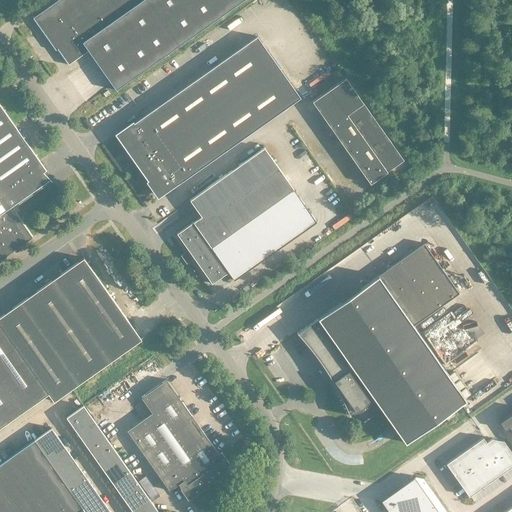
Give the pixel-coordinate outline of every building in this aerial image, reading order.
[(116,90),(126,82),(243,0),(57,0),(33,18),(48,38),(49,37),(58,49),(69,64),(88,50),(116,90)] [(127,151),(148,180),(146,181),(158,198),(301,97),(257,36),(116,135),(128,150),(127,151)] [(370,184),(403,161),(344,78),(312,101),(370,184)] [(46,170),(0,104),(0,214),(9,208),(13,205),(52,177),(44,172),(46,170)] [(234,280),(317,221),(264,147),(190,199),(201,216),(194,221),(193,221),(176,233),(212,283),(228,272),(234,280)] [(14,214),(9,208),(0,214),(0,260),(2,259),(2,258),(10,252),(11,253),(11,252),(13,250),(13,251),(14,251),(13,250),(20,245),(20,246),(21,246),(20,245),(22,244),(22,245),(23,244),(22,244),(31,237),(32,238),(32,237),(16,214),(14,214)] [(424,243),(297,332),(314,352),(329,374),(327,375),(332,381),(333,381),(342,398),(349,415),(350,415),(349,413),(352,411),(353,412),(365,408),(373,399),(371,396),(372,395),(405,442),(466,399),(413,325),(459,293),(424,243)] [(84,257),(0,316),(0,426),(49,393),(137,332),(84,257)] [(157,353),(145,336),(72,388),(83,405),(157,353)] [(152,412),(127,430),(170,490),(179,484),(182,487),(180,488),(185,494),(188,499),(193,496),(198,492),(230,470),(230,469),(231,469),(231,468),(231,467),(231,466),(231,465),(231,464),(222,452),(219,454),(166,379),(141,397),(152,412)] [(66,417),(78,433),(133,511),(158,511),(83,405),(66,417)] [(443,416),(446,421),(456,414),(453,409),(443,416)] [(511,411),(500,421),(505,428),(509,425),(509,426),(511,430),(511,411)] [(34,439),(83,508),(85,511),(111,511),(51,427),(34,439)] [(483,437),(471,446),(482,462),(495,453),(486,442),(483,437)] [(492,438),(486,442),(495,453),(506,470),(511,465),(511,451),(504,440),(492,438)] [(76,511),(83,508),(34,439),(0,463),(0,511),(76,511)] [(471,446),(459,454),(470,471),(482,462),(471,446)] [(495,453),(482,462),(494,478),(506,470),(495,453)] [(459,454),(446,463),(458,479),(470,471),(459,454)] [(482,462),(470,471),(482,487),(494,478),(482,462)] [(470,471),(458,479),(469,496),(482,487),(470,471)] [(415,476),(381,500),(389,511),(448,511),(424,478),(415,476)]
